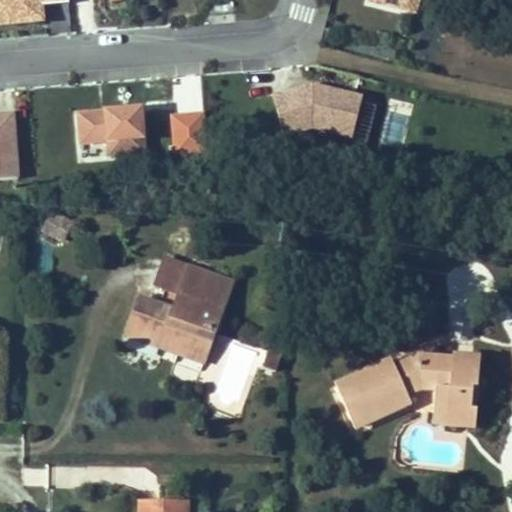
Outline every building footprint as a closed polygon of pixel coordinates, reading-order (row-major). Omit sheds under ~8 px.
[(69,8),(68,0),(0,0),(0,28),(50,24),(49,10),(69,8)] [(318,79),(274,91),(286,129),(315,121),(361,131),(371,92),(318,79)] [(147,106),(85,111),(89,152),(150,147),(147,106)] [(0,180),(33,178),(27,113),(0,114),(0,180)] [(42,230),(59,240),(69,222),(51,212),(42,230)] [(159,289),(179,296),(189,268),(170,261),(159,289)] [(127,336),(162,348),(167,335),(181,340),(181,345),(183,348),(205,356),(222,310),(205,304),(215,277),(189,268),(179,296),(174,311),(140,299),(127,336)] [(205,304),(222,310),(232,283),(215,277),(205,304)] [(167,335),(162,348),(203,363),(205,356),(183,348),(181,345),(181,340),(167,335)] [(280,355),(268,351),(263,368),(275,372),(280,355)] [(336,386),(354,427),(410,402),(406,394),(421,387),(436,389),(450,390),(447,410),(471,412),(471,410),(473,388),(478,389),(481,360),(453,357),(453,361),(419,358),(405,364),(408,369),(397,374),(395,368),(392,361),(336,386)] [(405,364),(395,368),(397,374),(408,369),(405,364)] [(450,390),(436,389),(432,422),(475,426),(477,411),(471,410),(471,412),(447,410),(450,390)] [(138,511),(187,511),(188,502),(139,501),(138,511)]
